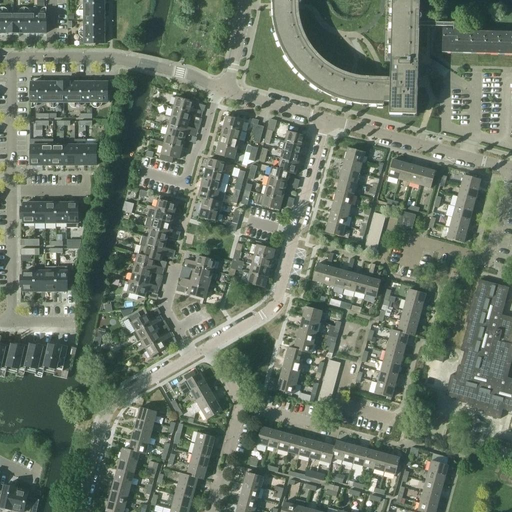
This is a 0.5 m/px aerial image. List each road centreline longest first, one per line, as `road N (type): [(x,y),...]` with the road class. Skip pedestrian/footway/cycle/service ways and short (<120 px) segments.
road 1 (residential): [(207,347),(277,300),(326,119)]
road 2 (residential): [(80,511),(113,404),(191,356)]
road 3 (residential): [(408,265),(414,240),(487,260),(511,170)]
road 4 (residential): [(511,170),(326,119)]
road 5 (residential): [(13,182),(13,60),(52,60)]
road 6 (residential): [(11,325),(13,193)]
